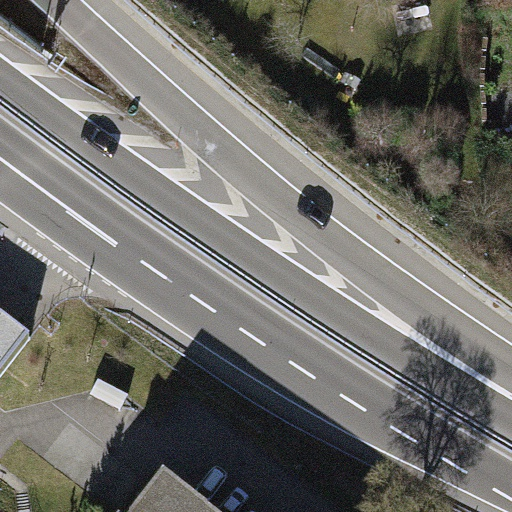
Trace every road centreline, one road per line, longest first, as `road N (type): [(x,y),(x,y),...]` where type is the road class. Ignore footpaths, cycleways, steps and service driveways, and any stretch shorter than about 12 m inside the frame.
road 1 (trunk): [(511,416),(320,299),(0,72)]
road 2 (trunk): [(0,139),(282,338),(511,480)]
road 3 (trunk): [(511,405),(62,0)]
